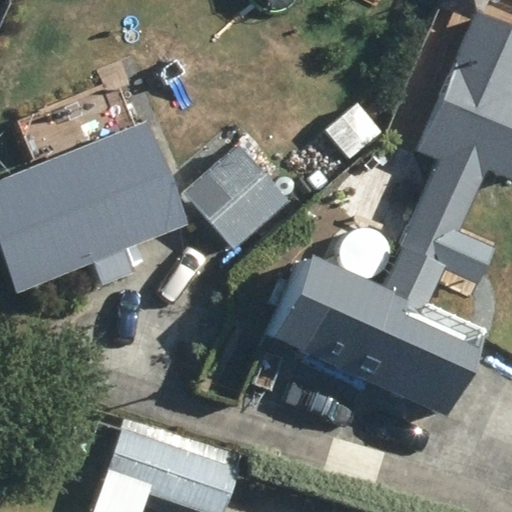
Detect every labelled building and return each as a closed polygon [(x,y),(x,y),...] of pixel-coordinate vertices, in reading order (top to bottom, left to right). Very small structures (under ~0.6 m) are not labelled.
[(466,23),(475,0),(430,0),(374,138),(424,159),(366,299),(284,265),(251,347),(428,420),(463,336),(413,316),(471,175),(505,189),(511,173),(511,99),(505,96),(511,78),(511,4),(501,0),(490,0),(479,28),(466,23)] [(350,100),(322,123),(346,151),(373,127),(350,100)] [(127,125),(0,177),(0,300),(171,230),(127,125)] [(230,151),(175,198),(221,253),(277,207),(230,151)] [(281,214),(270,238),(294,249),(305,225),(281,214)] [(82,409),(54,401),(46,430),(74,438),(82,409)] [(212,511),(228,464),(108,425),(92,475),(203,511),(212,511)]
